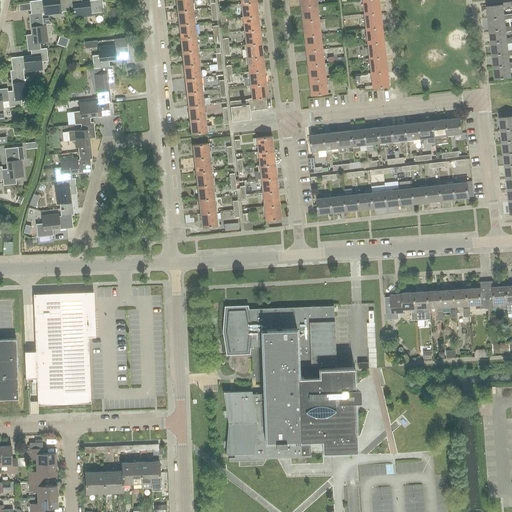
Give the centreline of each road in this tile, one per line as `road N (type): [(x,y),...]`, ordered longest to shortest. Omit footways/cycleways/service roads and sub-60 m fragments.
road 1 (residential): [(408,106),(481,96),(498,241)]
road 2 (residential): [(301,254),(498,241)]
road 3 (residential): [(0,269),(173,262)]
road 4 (residential): [(181,422),(173,262)]
road 5 (residential): [(78,241),(105,150),(115,141),(161,136)]
road 6 (residential): [(161,136),(150,0)]
road 7 (residential): [(301,254),(285,120)]
road 8 (residential): [(173,262),(301,254)]
road 9 (residential): [(173,262),(161,136)]
road 10 (residential): [(279,121),(265,0)]
